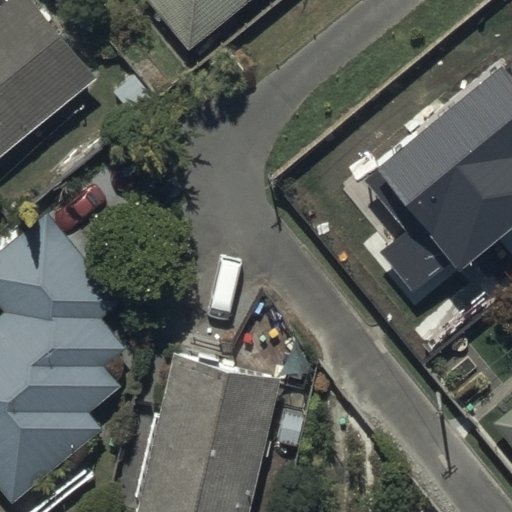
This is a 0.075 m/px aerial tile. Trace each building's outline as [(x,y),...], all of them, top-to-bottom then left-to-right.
[(0,0),(0,135),(93,58),(44,0),(0,0)] [(157,0),(185,34),(226,0),(157,0)] [(511,51),(511,44),(482,6),(477,10),(472,5),(415,50),(452,98),(511,51)] [(511,68),(498,83),(511,97),(511,68)] [(113,287),(42,198),(0,231),(0,472),(9,484),(97,414),(84,397),(115,372),(97,350),(118,333),(94,302),(113,287)] [(239,511),(275,364),(170,340),(130,507),(150,511),(239,511)] [(511,386),(488,406),(511,435),(511,386)]
